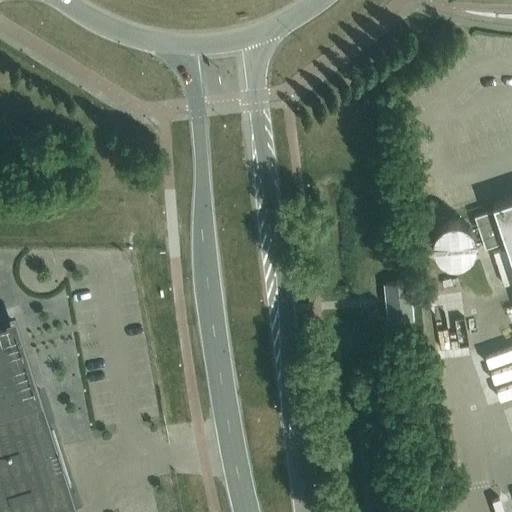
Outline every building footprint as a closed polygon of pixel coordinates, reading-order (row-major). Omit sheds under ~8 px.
[(511,196),(492,203),(494,207),(504,239),(511,261),(511,196)] [(412,200),(414,220),(426,219),(425,199),(418,200),(417,200),(412,200)] [(504,239),(494,207),(474,214),(485,245),(504,239)] [(457,217),(454,217),(451,217),(449,217),(446,218),(443,219),(441,220),(439,222),(437,224),(435,226),(434,229),(433,231),(432,234),(432,237),(432,239),(432,242),(433,245),(434,247),(435,250),(437,252),(438,254),(440,256),(443,257),(445,259),(448,259),(450,260),(453,260),(456,260),(459,260),(461,259),(464,258),(466,256),(468,255),(470,253),(472,250),(473,248),(474,246),(475,243),(475,240),(475,237),(475,235),(475,232),(474,229),(472,227),(471,225),(469,223),(467,221),(464,219),(462,218),(459,217),(457,217)] [(411,317),(408,280),(385,282),(388,319),(411,317)] [(21,349),(18,342),(19,341),(19,340),(18,340),(11,318),(0,321),(0,511),(51,511),(76,504),(39,387),(33,389),(21,351),(22,351),(22,349),(21,349)]
